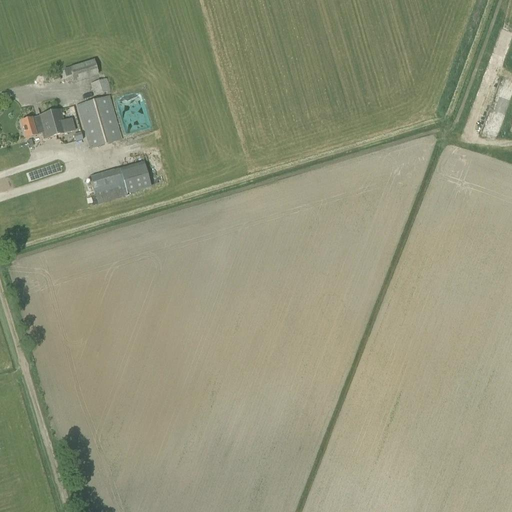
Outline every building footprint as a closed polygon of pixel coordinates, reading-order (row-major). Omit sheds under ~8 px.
[(73,83),(98,76),(94,60),(69,68),(73,83)] [(94,97),(110,91),(106,79),(90,84),(94,97)] [(487,132),(500,137),(511,104),(511,97),(501,94),(487,132)] [(119,102),(127,131),(149,125),(142,96),(119,102)] [(90,150),(121,141),(108,97),(77,106),(90,150)] [(60,111),(45,115),(38,117),(39,118),(31,120),(31,119),(21,122),(26,139),(43,134),(45,140),(66,134),(75,132),(72,120),(63,122),(60,111)] [(53,165),(61,161),(55,151),(48,155),(53,165)] [(127,197),(127,195),(151,188),(143,162),(90,178),(98,205),(127,197)] [(7,192),(0,193),(0,205),(9,203),(7,192)]
